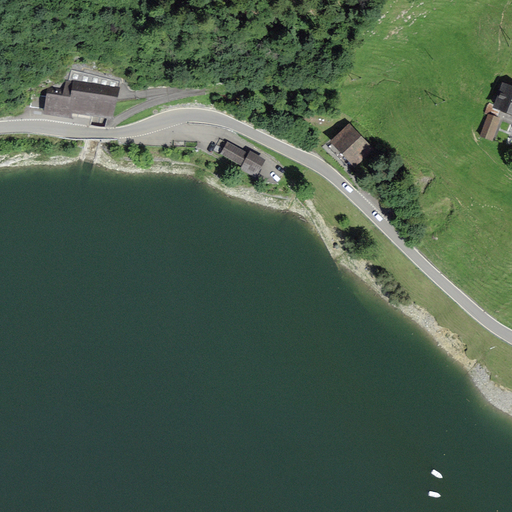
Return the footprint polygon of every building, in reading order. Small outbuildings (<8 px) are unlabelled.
[(68,81),(66,81),(64,91),(49,87),(47,97),(33,95),(31,108),(45,111),(44,118),(72,122),(73,116),(104,122),(113,122),(120,88),(119,88),(120,82),(71,69),(68,81)] [(511,88),(502,85),(493,111),(511,118),(511,88)] [(501,120),(488,115),(479,138),(493,143),(501,120)] [(375,151),(349,126),(329,145),(355,171),(375,151)] [(249,155),(227,143),(220,156),(241,167),(240,170),(256,180),(266,162),(250,153),(249,155)]
